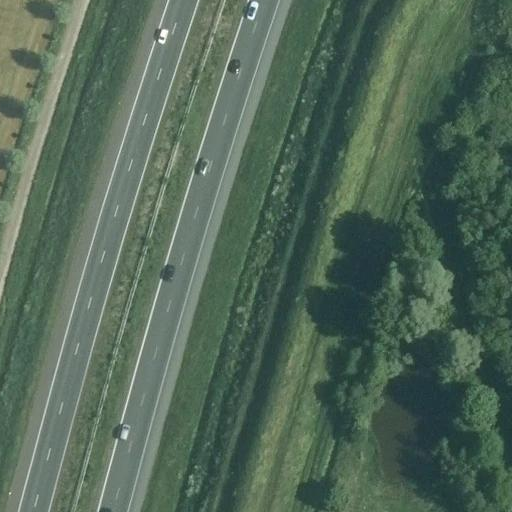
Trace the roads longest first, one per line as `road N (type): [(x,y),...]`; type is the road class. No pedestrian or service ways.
road 1 (motorway): [(183,0),(86,308),(33,511)]
road 2 (motorway): [(113,511),(263,0)]
road 3 (unclassified): [(0,270),(82,0)]
